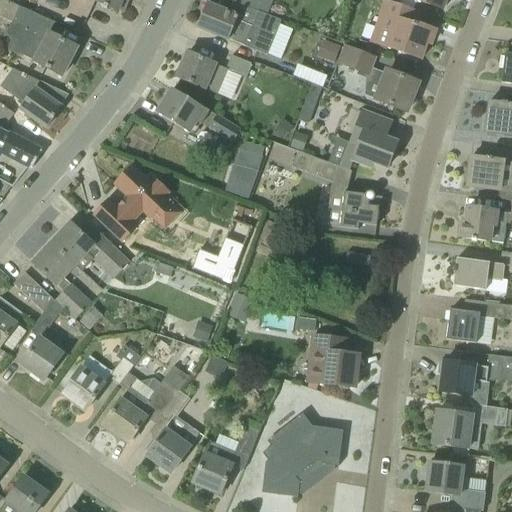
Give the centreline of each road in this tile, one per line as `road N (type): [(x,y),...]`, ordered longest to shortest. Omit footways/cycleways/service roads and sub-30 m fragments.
road 1 (residential): [(370,511),(419,182),(484,0)]
road 2 (residential): [(0,225),(117,92),(168,0)]
road 3 (residential): [(152,511),(0,405)]
